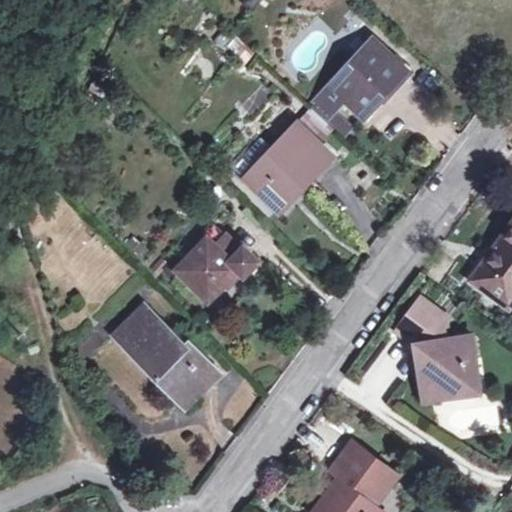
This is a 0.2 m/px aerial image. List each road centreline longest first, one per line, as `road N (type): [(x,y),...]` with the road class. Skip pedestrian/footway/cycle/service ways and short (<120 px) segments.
road 1 (residential): [(206,511),(475,163)]
road 2 (residential): [(7,511),(106,476),(134,511)]
